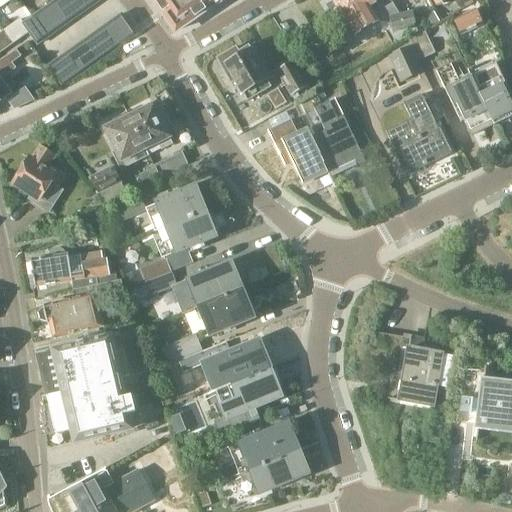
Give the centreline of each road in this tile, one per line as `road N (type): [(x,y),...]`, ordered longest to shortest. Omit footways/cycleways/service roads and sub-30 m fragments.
road 1 (residential): [(341,260),(263,203),(168,52)]
road 2 (residential): [(0,245),(36,511)]
road 3 (residential): [(360,503),(319,373),(322,313),(341,260)]
road 4 (residential): [(0,135),(168,52)]
road 5 (residential): [(511,328),(341,260)]
road 6 (residential): [(488,511),(413,499),(360,503)]
road 7 (residential): [(341,260),(456,202)]
